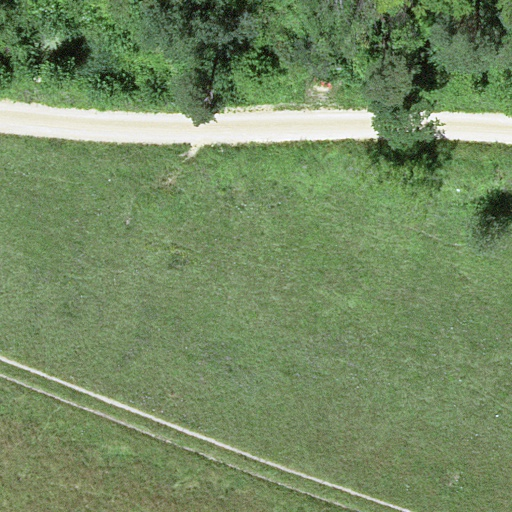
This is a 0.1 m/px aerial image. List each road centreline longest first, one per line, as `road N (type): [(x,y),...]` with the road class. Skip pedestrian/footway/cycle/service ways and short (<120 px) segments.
road 1 (track): [(0,111),(147,127),(511,125)]
road 2 (track): [(377,511),(0,376)]
